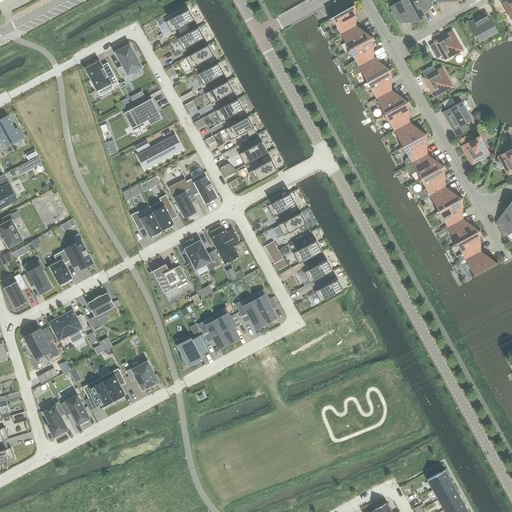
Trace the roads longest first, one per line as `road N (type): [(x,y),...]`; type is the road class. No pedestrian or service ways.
road 1 (residential): [(44,455),(296,321),(234,208)]
road 2 (residential): [(511,491),(326,158)]
road 3 (residential): [(234,208),(133,27),(0,99)]
road 4 (residential): [(3,328),(234,208)]
road 5 (residential): [(479,211),(389,48)]
road 6 (residential): [(326,158),(257,35)]
road 7 (residential): [(3,328),(44,455)]
